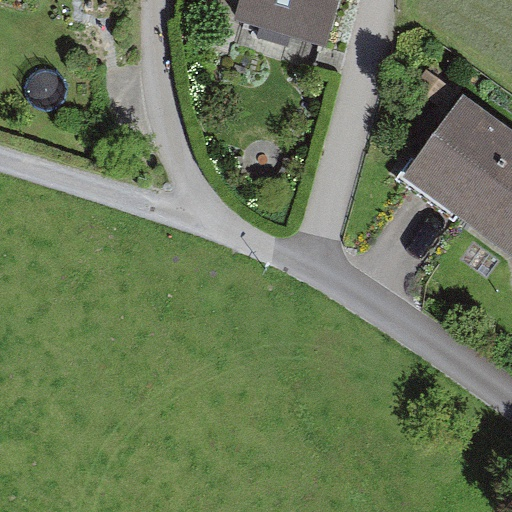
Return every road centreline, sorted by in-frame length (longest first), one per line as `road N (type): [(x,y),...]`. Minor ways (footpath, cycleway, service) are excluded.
road 1 (residential): [(309,271),(199,219),(160,102),(153,0)]
road 2 (residential): [(377,0),(309,271)]
road 3 (residential): [(511,411),(309,271)]
